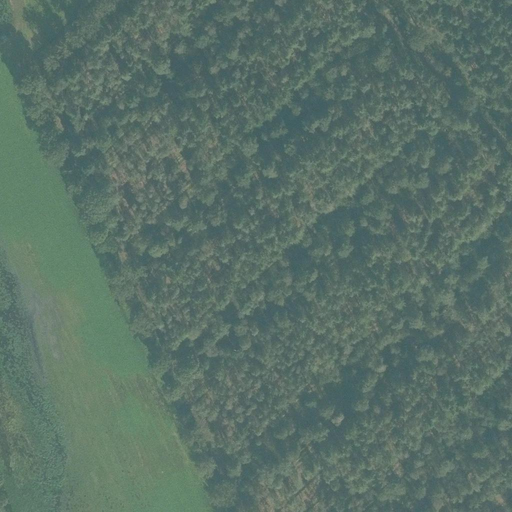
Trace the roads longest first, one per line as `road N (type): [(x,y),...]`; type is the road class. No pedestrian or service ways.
road 1 (track): [(240,511),(37,85),(0,37)]
road 2 (track): [(511,136),(388,0)]
